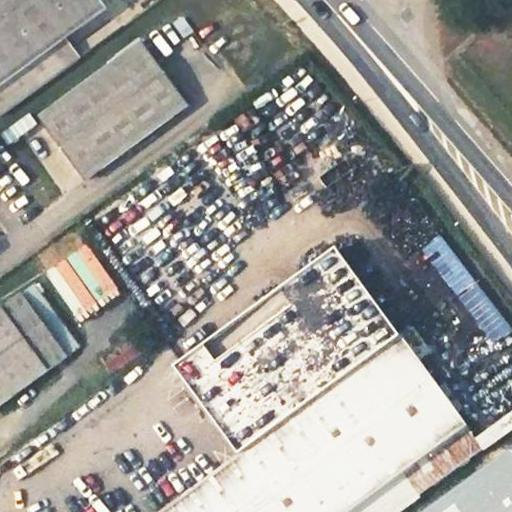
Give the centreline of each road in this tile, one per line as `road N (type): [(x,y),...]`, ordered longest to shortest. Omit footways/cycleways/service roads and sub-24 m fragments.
road 1 (primary): [(327,0),(511,261)]
road 2 (primary): [(511,186),(342,0)]
road 3 (unknown): [(0,505),(158,407)]
